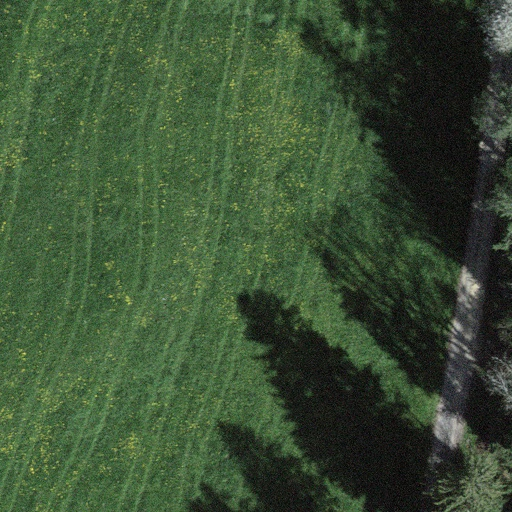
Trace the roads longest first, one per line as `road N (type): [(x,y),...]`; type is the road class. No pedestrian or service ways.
road 1 (track): [(510,0),(456,332)]
road 2 (track): [(456,332),(424,511)]
